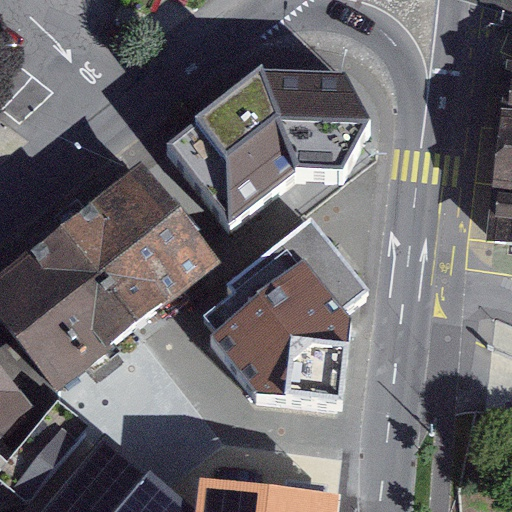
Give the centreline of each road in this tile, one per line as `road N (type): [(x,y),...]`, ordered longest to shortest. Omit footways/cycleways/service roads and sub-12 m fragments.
road 1 (secondary): [(390,511),(411,280)]
road 2 (secondary): [(427,101),(418,72),(380,31),(343,14),(250,11)]
road 3 (secondary): [(411,280),(427,101)]
road 4 (secondary): [(127,109),(0,217)]
road 5 (secondary): [(250,11),(127,109)]
road 6 (residential): [(14,0),(127,109)]
